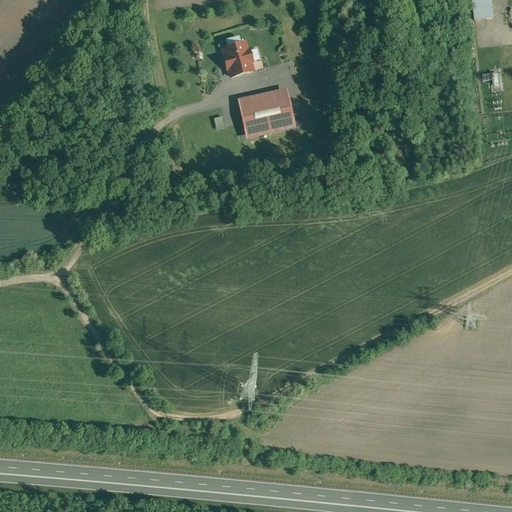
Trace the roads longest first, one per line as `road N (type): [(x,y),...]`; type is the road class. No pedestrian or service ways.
road 1 (track): [(0,280),(59,269),(161,407),(252,414),(511,273)]
road 2 (trunk): [(0,468),(441,511)]
